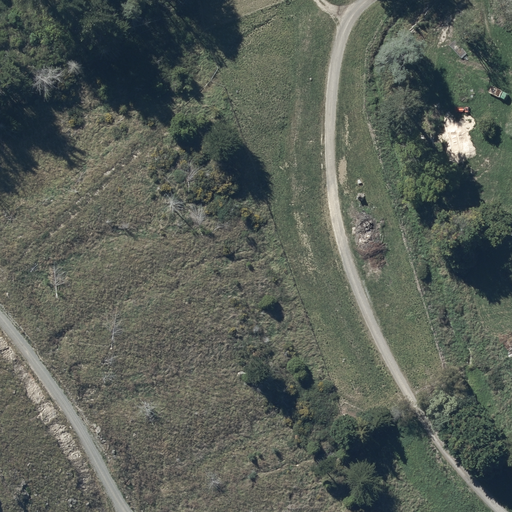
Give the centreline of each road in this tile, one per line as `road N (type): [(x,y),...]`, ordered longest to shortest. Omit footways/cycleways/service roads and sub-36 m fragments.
road 1 (track): [(324,0),(307,38),(293,149),(308,252),(367,372),(437,477),(471,511)]
road 2 (track): [(96,511),(50,417),(0,343)]
